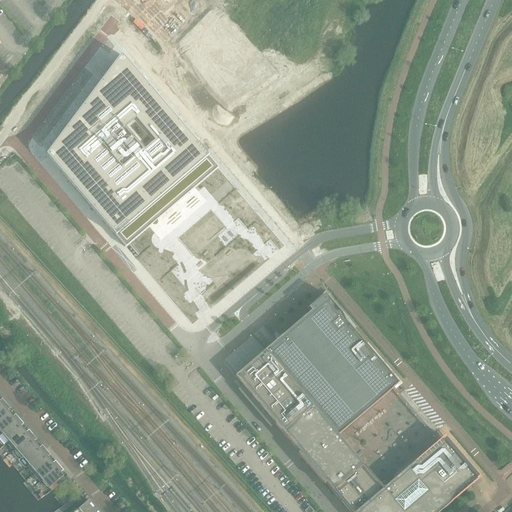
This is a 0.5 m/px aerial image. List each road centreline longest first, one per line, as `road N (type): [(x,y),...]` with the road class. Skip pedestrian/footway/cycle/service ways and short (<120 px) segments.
road 1 (residential): [(190,347),(32,163)]
road 2 (secondary): [(461,0),(422,100),(411,208)]
road 3 (residential): [(331,511),(202,360)]
road 4 (secondary): [(472,319),(460,261),(467,221),(449,187),(441,137)]
road 5 (residential): [(401,224),(320,238),(243,301)]
road 6 (residential): [(247,321),(314,263),(404,242)]
road 7 (secondary): [(423,254),(440,311),(464,352),(511,403)]
road 8 (residential): [(110,511),(0,382)]
road 9 (unclassified): [(102,0),(6,129)]
road 10 (secondary): [(441,137),(493,0)]
